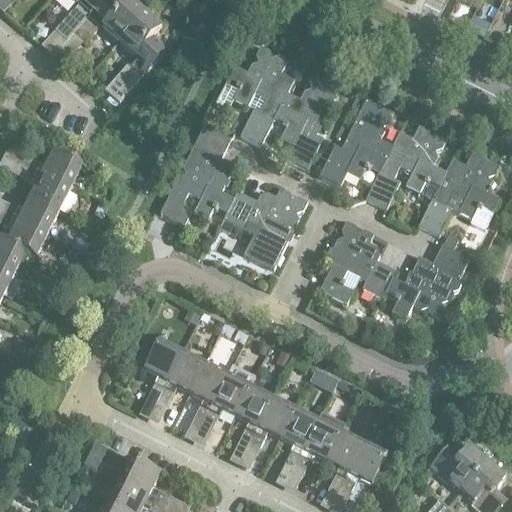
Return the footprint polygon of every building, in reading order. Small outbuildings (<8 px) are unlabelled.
[(0,0),(0,13),(4,17),(19,0),(0,0)] [(73,37),(105,0),(68,0),(77,8),(54,34),(67,45),(73,37)] [(141,21),(145,17),(128,2),(120,10),(108,0),(105,0),(73,37),(84,47),(100,28),(120,45),(141,21)] [(162,32),(145,17),(141,21),(120,45),(139,62),(130,72),(126,69),(104,93),(119,106),(167,53),(154,41),(162,32)] [(453,18),(450,24),(458,29),(461,22),(453,18)] [(484,43),(490,30),(473,22),(467,34),(484,43)] [(63,70),(84,47),(73,37),(67,45),(54,34),(41,50),(63,70)] [(281,77),(288,64),(278,59),(272,61),(270,55),(260,50),(255,59),(258,66),(251,68),(247,76),(234,70),(227,84),(215,106),(217,111),(223,113),(228,112),(231,105),(247,113),(248,112),(253,115),(240,141),(260,151),(274,124),(288,97),(294,84),(281,77)] [(300,103),(288,97),(274,124),(283,129),(281,132),(285,134),(280,144),(293,150),(286,163),(307,174),(322,143),(309,137),(312,131),(318,134),(340,90),(332,86),(325,88),(322,81),(313,76),(308,86),(310,93),(304,95),(300,103)] [(334,149),(319,180),(340,190),(347,177),(360,184),(364,177),(375,183),(393,148),(381,142),(385,135),(382,129),(389,126),(394,117),(385,112),(378,114),(375,107),(366,103),(344,147),(350,150),(347,156),(334,149)] [(175,186),(160,218),(184,230),(188,223),(185,212),(182,210),(189,196),(201,202),(193,216),(208,223),(213,213),(216,215),(218,211),(227,216),(235,202),(222,196),(235,170),(235,169),(222,162),(232,143),(232,142),(204,128),(194,149),(207,156),(201,169),(188,162),(183,172),(185,178),(178,181),(175,186)] [(393,148),(375,183),(365,203),(386,213),(400,186),(393,182),(399,170),(411,177),(404,190),(419,197),(424,187),(428,189),(429,185),(438,190),(445,175),(434,170),(437,162),(435,155),(442,153),(447,143),(438,139),(430,141),(428,133),(418,128),(411,142),(399,136),(393,148)] [(0,170),(19,179),(23,170),(28,160),(9,151),(0,170)] [(28,160),(23,170),(69,194),(81,170),(53,156),(47,169),(28,160)] [(452,162),(445,175),(438,190),(418,229),(439,240),(450,219),(457,222),(460,217),(472,223),(471,226),(484,233),(500,202),(486,196),(490,188),(488,182),(494,180),(500,169),(491,165),(483,168),(481,160),(472,156),(465,169),(452,162)] [(69,194),(23,170),(19,179),(37,188),(30,202),(58,216),(69,194)] [(221,229),(219,232),(229,236),(233,229),(253,239),(243,258),(259,267),(273,274),(288,246),(284,244),(289,236),(292,237),(298,225),(296,218),(303,216),(308,206),(299,201),(298,201),(292,204),(290,197),(289,196),(280,192),(280,193),(276,200),(268,196),(261,198),(258,204),(239,195),(235,202),(227,216),(224,222),(221,229)] [(58,216),(30,202),(24,215),(5,205),(0,215),(47,239),(58,216)] [(107,213),(99,209),(93,220),(102,224),(107,213)] [(47,239),(0,215),(0,226),(15,233),(7,248),(36,261),(47,239)] [(355,231),(345,226),(341,235),(343,242),(336,244),(331,253),(335,255),(331,263),(328,261),(324,267),(332,271),(319,296),(346,310),(353,296),(359,283),(365,286),(362,293),(382,303),(385,297),(393,282),(396,275),(377,265),(379,260),(377,251),(369,247),(373,239),(364,235),(357,236),(355,231)] [(432,269),(419,262),(406,289),(393,282),(385,297),(395,302),(393,305),(397,306),(392,316),(406,323),(413,309),(422,314),(427,312),(429,317),(439,322),(443,314),(442,307),(447,305),(452,296),(458,294),(461,289),(459,283),(469,262),(453,254),(458,244),(448,239),(443,249),(442,248),(432,269)] [(85,258),(89,249),(77,243),(72,252),(85,258)] [(36,261),(7,248),(0,244),(0,271),(13,278),(25,256),(35,262),(36,261)] [(13,278),(0,271),(0,300),(2,301),(13,278)] [(195,331),(200,321),(189,315),(183,325),(195,331)] [(210,323),(203,319),(200,326),(207,329),(210,323)] [(235,335),(224,330),(220,339),(230,344),(235,335)] [(248,342),(238,337),(233,346),(243,351),(248,342)] [(158,346),(144,374),(158,381),(149,399),(158,404),(181,357),(158,346)] [(264,363),(269,353),(259,348),(257,354),(258,360),(264,363)] [(181,357),(158,404),(168,409),(177,391),(190,397),(204,369),(181,357)] [(21,358),(18,364),(25,368),(29,362),(21,358)] [(281,358),(275,370),(285,375),(291,364),(281,358)] [(204,369),(190,397),(204,404),(195,422),(203,426),(227,380),(204,369)] [(227,380),(203,426),(213,431),(222,413),(235,420),(249,391),(255,381),(232,369),(227,380)] [(331,399),(338,386),(315,375),(308,388),(331,399)] [(350,393),(338,387),(336,393),(348,398),(350,393)] [(249,391),(235,420),(249,427),(240,444),(249,449),(272,402),(249,391)] [(355,406),(358,398),(350,395),(347,402),(355,406)] [(158,428),(168,409),(158,404),(149,399),(139,419),(158,428)] [(272,402),(249,449),(259,454),(268,436),(280,442),(294,414),(272,402)] [(294,414),(280,442),(294,449),(285,467),(294,471),(317,425),(294,414)] [(317,425),(294,471),(305,477),(313,459),(325,465),(340,436),(344,428),(321,416),(317,425)] [(204,450),(213,431),(203,426),(195,422),(185,441),(204,450)] [(340,436),(325,465),(339,472),(330,490),(339,494),(362,448),(340,436)] [(249,473),(259,454),(249,449),(240,444),(230,464),(249,473)] [(362,448),(339,494),(349,499),(358,482),(371,488),(385,459),(362,448)] [(96,478),(107,456),(95,450),(84,472),(96,478)] [(450,484),(462,495),(488,466),(470,450),(458,463),(446,452),(429,470),(447,487),(450,484)] [(159,478),(131,464),(119,487),(166,510),(170,502),(152,492),(159,478)] [(505,482),(488,466),(462,495),(473,505),(471,508),(475,511),(499,511),(506,505),(494,495),(505,482)] [(296,496),(305,477),(294,471),(285,467),(276,486),(296,496)] [(165,511),(166,510),(119,487),(108,509),(113,511),(142,511),(143,511),(165,511)] [(326,511),(342,511),(349,499),(339,494),(330,490),(320,509),(326,511)] [(71,492),(66,502),(73,506),(78,496),(71,492)] [(189,511),(190,511),(170,502),(166,510),(165,511),(189,511)] [(446,511),(448,511),(438,502),(429,511),(446,511)]
